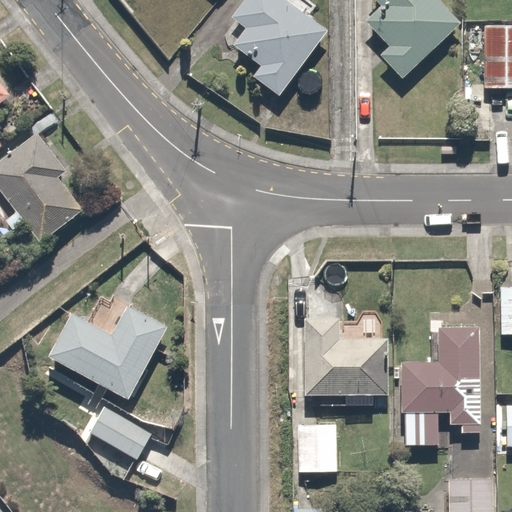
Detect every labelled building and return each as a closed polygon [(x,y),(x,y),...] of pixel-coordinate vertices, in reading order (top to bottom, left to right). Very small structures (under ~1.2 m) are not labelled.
[(289,0),(244,0),(229,20),(244,31),(231,48),(257,69),(248,80),(275,101),(330,32),(289,0)] [(462,19),(442,0),(374,0),(380,6),(362,24),(385,47),(373,59),(398,83),(462,19)] [(511,24),(486,24),(486,89),(511,89),(511,24)] [(0,75),(0,151),(6,148),(0,140),(0,110),(17,98),(0,75)] [(24,224),(39,246),(90,210),(69,181),(85,171),(53,127),(0,164),(0,233),(3,238),(24,224)] [(511,284),(499,285),(500,337),(511,336),(511,284)] [(112,333),(71,310),(45,357),(124,401),(170,318),(132,297),(112,333)] [(343,325),(303,325),(303,398),(393,399),(393,345),(343,345),(343,325)] [(441,449),(440,417),(449,417),(450,429),(459,429),(459,438),(483,437),(480,333),(438,334),(439,366),(403,367),(405,450),(441,449)] [(151,435),(101,408),(86,435),(136,462),(151,435)] [(341,426),(299,424),(297,474),(339,475),(341,426)] [(495,511),(496,479),(448,477),(446,511),(495,511)]
